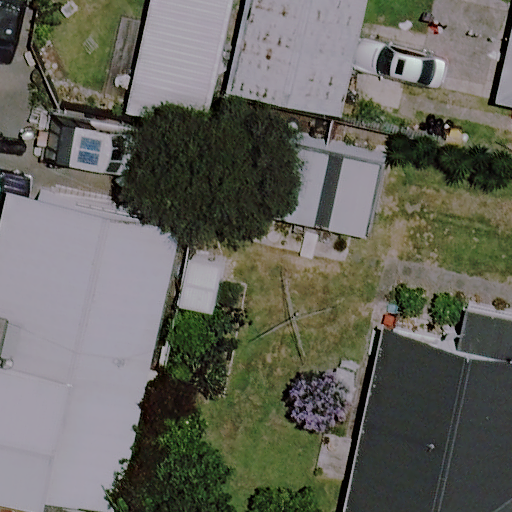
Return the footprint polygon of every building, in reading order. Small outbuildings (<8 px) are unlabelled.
[(236,0),(160,0),(155,28),(118,21),(103,103),(215,123),(236,0)] [(374,0),(257,0),(239,86),(351,111),(374,0)] [(388,153),(259,124),(241,204),(370,233),(388,153)] [(0,480),(130,508),(190,222),(18,187),(0,274),(0,480)] [(511,511),(511,293),(463,283),(451,336),(395,324),(353,511),(511,511)]
